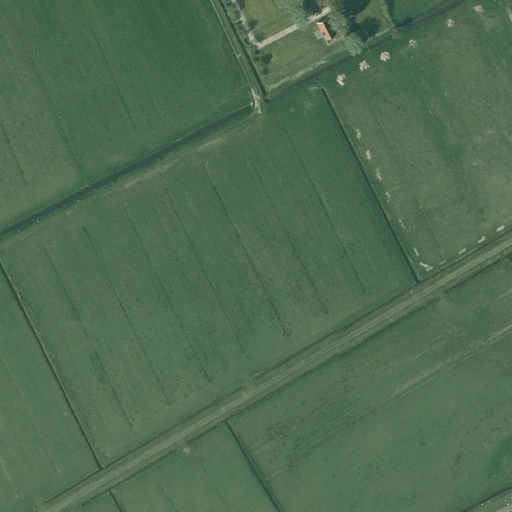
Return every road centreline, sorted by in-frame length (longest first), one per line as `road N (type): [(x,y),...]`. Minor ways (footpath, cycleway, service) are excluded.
road 1 (track): [(50,511),(511,239)]
road 2 (track): [(322,11),(253,44),(232,0)]
